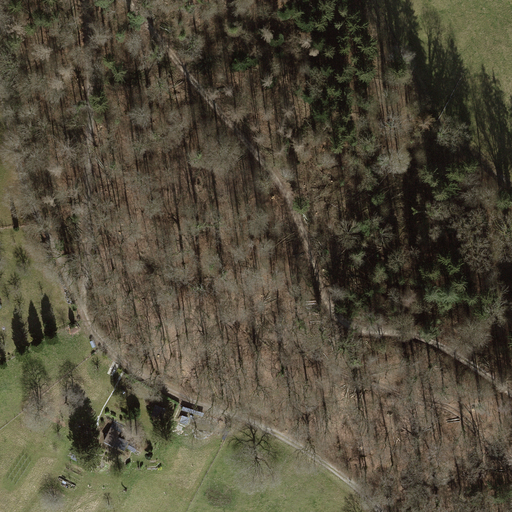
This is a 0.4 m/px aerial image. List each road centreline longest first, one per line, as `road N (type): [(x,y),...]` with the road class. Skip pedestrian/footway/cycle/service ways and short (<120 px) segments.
road 1 (track): [(380,510),(306,450),(151,382),(97,336),(44,234),(0,83)]
road 2 (track): [(511,393),(428,339),(346,325),(323,295),(275,176),(125,0)]
road 3 (track): [(80,307),(90,181),(85,0)]
road 4 (track): [(371,0),(436,121),(511,186)]
